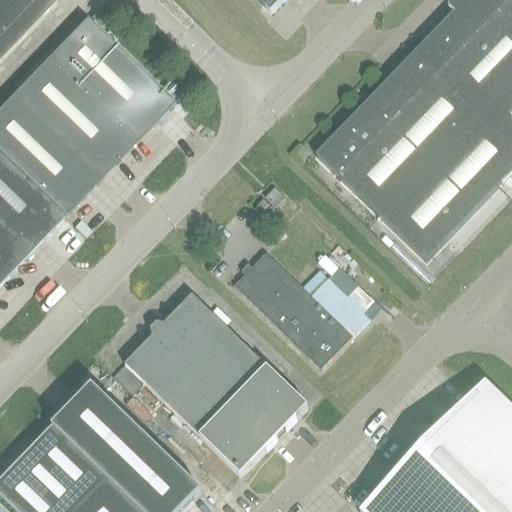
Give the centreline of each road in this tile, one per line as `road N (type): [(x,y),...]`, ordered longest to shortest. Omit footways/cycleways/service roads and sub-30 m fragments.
road 1 (unclassified): [(0,376),(262,112)]
road 2 (unclassified): [(278,511),(472,312)]
road 3 (unclassified): [(262,112),(151,0)]
road 4 (unclassified): [(262,112),(373,0)]
